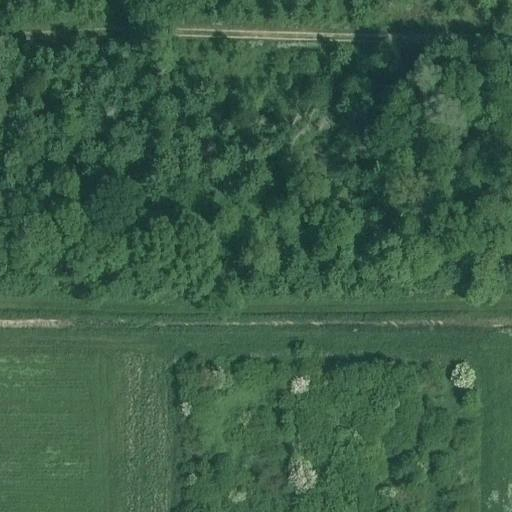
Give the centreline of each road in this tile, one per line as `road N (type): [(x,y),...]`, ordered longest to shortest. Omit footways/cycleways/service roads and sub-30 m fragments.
road 1 (track): [(0,307),(511,306)]
road 2 (track): [(0,36),(510,37)]
